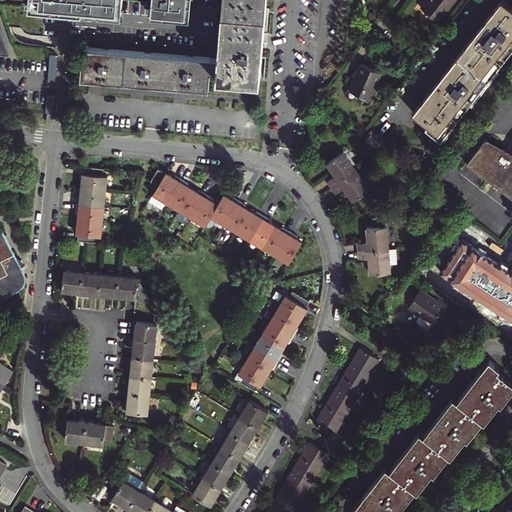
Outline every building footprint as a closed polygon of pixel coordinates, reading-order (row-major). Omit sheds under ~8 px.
[(29,0),(28,7),(82,12),(82,10),(121,13),(122,0),(29,0)] [(217,46),(216,58),(215,71),(258,74),(260,50),(256,49),(257,37),(260,0),(224,0),(221,46),(217,46)] [(511,45),(511,6),(503,0),(499,0),(412,112),(442,135),(511,45)] [(453,0),(425,0),(421,6),(437,20),(453,0)] [(0,48),(10,49),(0,22),(0,48)] [(216,58),(81,46),(78,78),(95,79),(139,83),(183,87),(206,89),(208,72),(215,72),(215,71),(216,58)] [(56,81),(57,54),(48,54),(48,80),(56,81)] [(379,69),(358,60),(347,88),(368,97),(379,69)] [(0,63),(0,105),(12,106),(13,76),(14,76),(14,64),(0,63)] [(486,161),(481,171),(491,178),(491,177),(492,177),(499,169),(511,179),(511,161),(507,158),(511,151),(511,150),(509,150),(486,135),(472,153),(486,161)] [(356,170),(343,152),(327,163),(336,176),(327,182),(331,188),(356,170)] [(467,160),(481,171),(486,161),(472,153),(467,160)] [(162,172),(155,167),(148,179),(155,183),(162,172)] [(81,189),(107,191),(108,177),(104,176),(104,170),(85,168),(85,174),(83,174),(81,189)] [(511,179),(499,169),(492,177),(511,193),(511,179)] [(169,174),(163,170),(151,192),(147,198),(161,206),(164,200),(178,176),(170,172),(169,174)] [(369,189),(356,170),(331,188),(335,194),(344,188),(353,200),(369,189)] [(164,200),(178,208),(190,185),(185,182),(186,180),(178,176),(164,200)] [(491,178),(511,195),(511,193),(492,177),(491,177),(491,178)] [(190,185),(178,208),(191,215),(205,191),(197,186),(196,188),(190,185)] [(77,204),(105,207),(107,191),(81,189),(80,196),(78,195),(77,204)] [(223,190),(217,200),(210,214),(223,221),(238,196),(230,191),(229,193),(223,190)] [(205,191),(191,215),(204,223),(210,214),(217,200),(211,197),(213,195),(205,191)] [(245,200),(238,196),(223,221),(236,229),(250,205),(244,202),(245,200)] [(78,220),(104,222),(105,207),(77,204),(76,214),(79,214),(78,220)] [(250,205),(236,229),(249,236),(264,210),(257,206),(255,208),(250,205)] [(264,210),(249,236),(262,243),(276,219),(271,216),(272,215),(264,210)] [(276,219),(262,243),(275,251),(290,225),(282,221),(281,222),(276,219)] [(102,238),(104,222),(78,220),(77,235),(79,235),(78,242),(97,243),(98,237),(102,238)] [(386,224),(366,226),(367,241),(357,242),(357,249),(387,247),(386,224)] [(290,225),(275,251),(289,258),(303,235),(297,231),(298,229),(290,225)] [(0,305),(22,295),(23,293),(26,291),(26,287),(26,284),(0,233),(0,232),(0,305)] [(389,269),(387,247),(357,249),(358,257),(368,256),(369,271),(389,269)] [(64,290),(83,292),(85,272),(66,270),(64,290)] [(83,292),(101,294),(103,274),(85,272),(83,292)] [(101,294),(120,296),(121,276),(103,274),(101,294)] [(120,296),(139,298),(144,304),(153,298),(141,282),(139,282),(139,278),(121,276),(120,296)] [(287,290),(279,304),(302,316),(309,303),(307,302),(311,296),(294,287),(291,292),(287,290)] [(421,289),(410,304),(423,313),(421,316),(433,323),(445,305),(421,289)] [(279,304),(272,317),(296,330),(300,323),(298,322),(302,316),(279,304)] [(423,313),(410,304),(408,307),(421,316),(423,313)] [(156,314),(155,323),(158,324),(170,325),(171,315),(156,314)] [(272,317),(264,330),(287,343),(289,338),(291,339),(296,330),(272,317)] [(135,356),(155,358),(158,324),(155,323),(138,322),(135,356)] [(264,330),(257,343),(281,357),(285,349),(283,348),(287,343),(264,330)] [(0,376),(10,383),(19,369),(1,358),(2,355),(5,357),(14,341),(1,333),(0,334),(0,376)] [(281,357),(257,343),(249,356),(272,369),(275,364),(276,365),(281,357)] [(336,429),(371,372),(379,358),(361,347),(357,354),(348,370),(339,384),(332,397),(323,411),(319,418),(336,429)] [(146,375),(153,376),(155,358),(135,356),(133,374),(146,375)] [(264,383),(272,369),(249,356),(241,370),(246,373),(242,378),(259,387),(262,382),(264,383)] [(386,464),(352,507),(358,511),(387,511),(390,508),(393,510),(398,505),(396,503),(407,490),(410,492),(415,486),(414,485),(424,473),(427,475),(432,469),(430,468),(441,456),(443,458),(448,452),(446,451),(456,439),(459,441),(464,435),(462,434),(473,421),(476,423),(480,417),(479,416),(490,404),(493,407),(498,400),(497,399),(507,386),(511,389),(511,387),(511,380),(495,366),(497,364),(489,358),(456,398),(453,395),(439,411),(422,432),(420,430),(403,451),(389,467),(386,464)] [(132,391),(152,393),(153,376),(146,375),(133,374),(132,391)] [(0,376),(0,392),(3,395),(10,383),(0,376)] [(152,393),(132,391),(130,410),(150,413),(152,393)] [(252,398),(242,414),(259,424),(269,408),(252,398)] [(259,424),(242,414),(233,429),(250,440),(259,424)] [(69,438),(88,440),(90,420),(71,418),(69,438)] [(90,420),(88,440),(107,442),(107,437),(116,438),(117,424),(90,420)] [(233,429),(224,445),(241,455),(250,440),(233,429)] [(292,511),(328,453),(310,442),(305,449),(297,463),(287,480),(281,489),(270,507),(267,511),(292,511)] [(224,445),(215,460),(232,470),(241,455),(224,445)] [(0,495),(6,486),(1,483),(13,464),(0,455),(0,495)] [(206,476),(223,486),(232,470),(215,460),(206,476)] [(117,497),(133,506),(143,489),(148,481),(134,473),(130,473),(127,479),(116,496),(117,497)] [(213,503),(223,486),(206,476),(196,492),(213,503)] [(95,494),(102,499),(111,487),(103,482),(95,494)] [(159,498),(143,489),(133,506),(142,511),(150,511),(152,510),(159,498)] [(172,511),(175,508),(159,498),(152,510),(150,511),(172,511)] [(172,511),(194,511),(178,503),(175,508),(172,511)]
